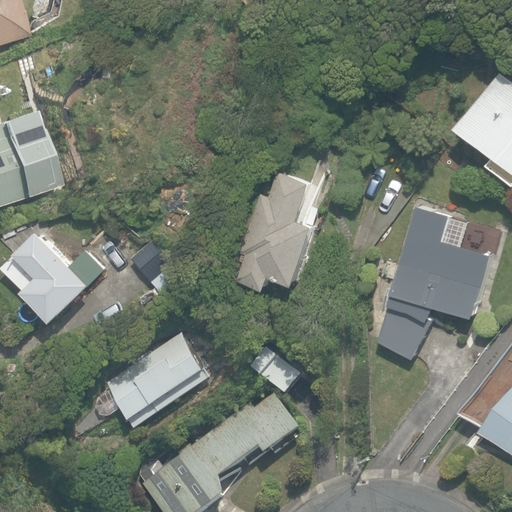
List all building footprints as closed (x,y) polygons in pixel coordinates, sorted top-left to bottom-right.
[(0,0),(0,43),(27,35),(15,0),(0,0)] [(35,54),(41,70),(56,64),(50,48),(35,54)] [(511,75),(505,70),(461,127),(497,155),(490,164),(511,181),(511,75)] [(0,205),(30,196),(5,119),(0,120),(0,205)] [(242,278),(271,288),(275,274),(302,283),(321,223),(305,218),(316,182),(282,171),(274,195),(264,192),(244,251),(250,253),(242,278)] [(382,341),(415,360),(439,307),(477,318),(496,254),(447,239),(455,212),(422,202),(402,267),(394,264),(389,281),(399,284),(382,341)] [(76,261),(44,230),(21,252),(23,254),(9,268),(30,289),(29,291),(59,320),(110,268),(89,247),(76,261)] [(157,278),(169,292),(191,273),(159,236),(135,257),(154,280),(157,278)] [(124,406),(137,426),(213,374),(185,330),(109,379),(115,386),(100,396),(97,405),(102,413),(113,413),(124,406)] [(511,347),(464,410),(511,446),(511,347)] [(252,368),(288,396),(303,377),(267,348),(252,368)] [(147,485),(170,511),(209,511),(229,497),(225,478),(264,448),(269,455),(303,429),(277,395),(257,410),(252,403),(196,448),(194,446),(182,455),(184,457),(166,470),(159,461),(151,459),(142,466),(142,475),(149,484),(147,485)]
